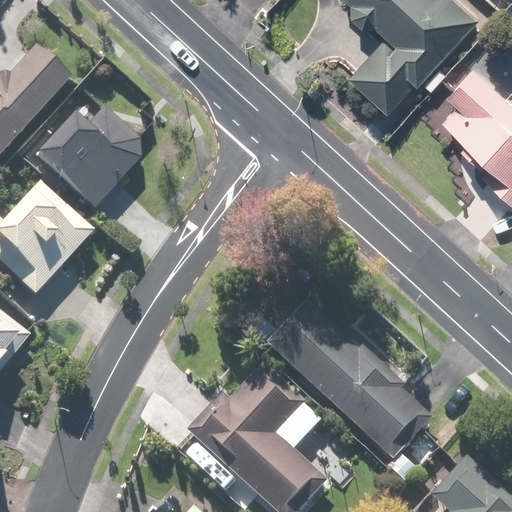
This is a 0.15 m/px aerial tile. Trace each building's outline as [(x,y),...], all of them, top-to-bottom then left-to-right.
[(416,102),(400,88),(406,82),(413,88),(477,22),(453,0),(328,0),(353,23),(368,7),(391,29),(343,80),(393,127),(416,102)] [(0,164),(76,80),(39,46),(13,75),(2,75),(0,72),(0,164)] [(511,109),(469,71),(444,98),(455,108),(436,129),(461,151),(453,160),(511,212),(511,109)] [(83,113),(43,154),(96,208),(144,161),(144,160),(145,158),(145,157),(145,156),(145,154),(145,153),(145,152),(145,151),(145,149),(145,148),(145,147),(145,145),(145,144),(144,143),(144,141),(144,140),(143,139),(143,138),(142,137),(110,107),(94,123),(83,113)] [(0,217),(0,260),(38,295),(96,232),(43,182),(6,222),(0,217)] [(433,475),(409,453),(443,415),(315,300),(275,343),(401,456),(390,468),(417,493),(433,475)] [(0,375),(32,335),(0,309),(0,375)] [(312,401),(268,363),(235,401),(228,395),(195,432),(287,511),(306,511),(333,481),(294,446),(321,415),(309,404),(312,401)] [(511,511),(511,491),(473,456),(438,497),(455,511),(511,511)] [(205,511),(195,503),(188,511),(205,511)]
